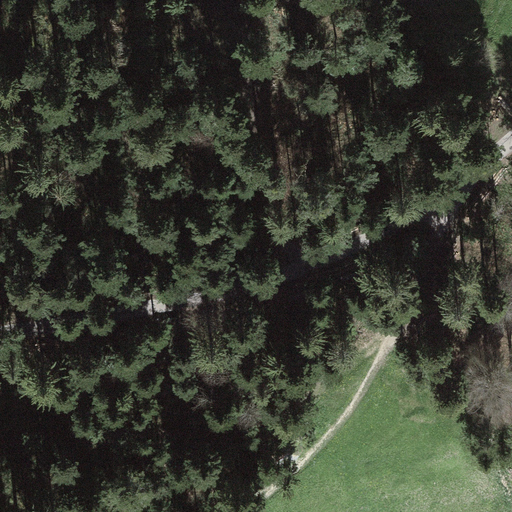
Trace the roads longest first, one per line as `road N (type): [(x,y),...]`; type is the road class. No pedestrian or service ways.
road 1 (track): [(450,193),(353,241),(231,281),(0,322)]
road 2 (track): [(243,511),(349,412),(385,355),(392,308),(437,236),(450,193)]
